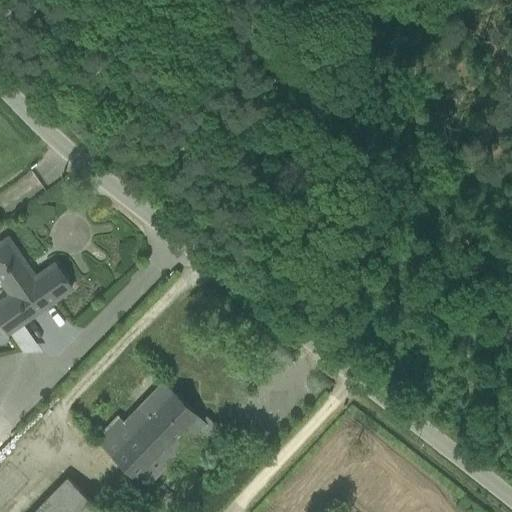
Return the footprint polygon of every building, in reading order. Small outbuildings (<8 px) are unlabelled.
[(0,324),(8,335),(72,289),(53,262),(34,276),(5,237),(0,240),(0,287),(5,295),(0,298),(0,324)] [(144,488),(206,423),(161,381),(123,421),(117,414),(93,439),(144,488)] [(4,426),(16,438),(36,419),(24,407),(4,426)] [(61,414),(49,423),(64,441),(76,431),(61,414)] [(0,436),(0,458),(16,442),(5,431),(0,436)] [(91,511),(66,488),(43,511),(91,511)] [(0,502),(0,511),(17,511),(25,506),(11,491),(0,502)]
